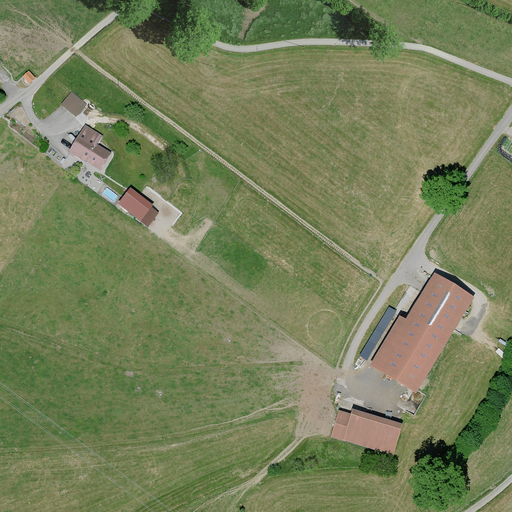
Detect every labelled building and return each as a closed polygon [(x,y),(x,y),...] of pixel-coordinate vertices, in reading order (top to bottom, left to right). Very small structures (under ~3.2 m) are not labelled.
[(76,115),(87,103),(73,91),(62,102),(76,115)] [(102,139),(84,128),(69,155),(100,173),(110,156),(96,148),(102,139)] [(152,208),(130,191),(118,207),(140,224),(152,208)] [(405,327),(398,322),(369,372),(415,397),(471,299),(434,278),(405,327)] [(331,440),(394,457),(402,427),(351,414),(350,416),(339,413),(331,440)]
